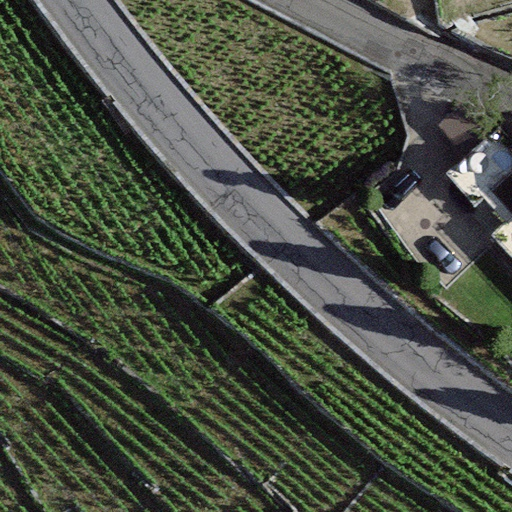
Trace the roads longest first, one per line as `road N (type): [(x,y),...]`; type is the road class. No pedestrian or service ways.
road 1 (tertiary): [(511,433),(399,345),(138,89),(77,0)]
road 2 (unclassified): [(511,96),(301,0)]
